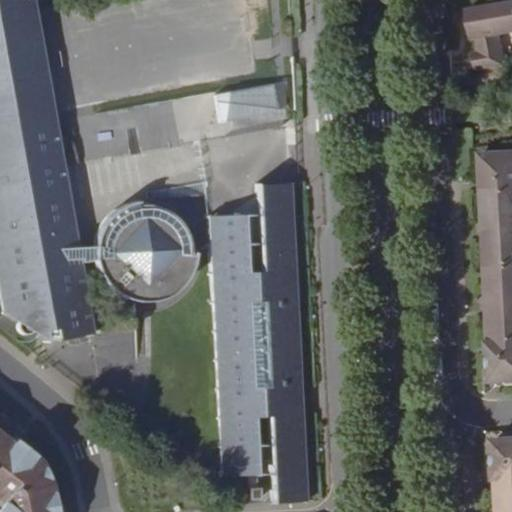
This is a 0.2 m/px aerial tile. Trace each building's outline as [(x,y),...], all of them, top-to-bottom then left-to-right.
[(0,0),(0,128),(52,119),(33,0),(0,0)] [(511,2),(466,10),(468,19),(472,18),(474,29),(470,30),(472,39),(475,38),(478,52),(472,53),(476,70),(506,64),(501,33),(511,30),(511,2)] [(270,86),(209,96),(215,131),(276,120),(270,86)] [(114,149),(153,151),(154,139),(129,138),(130,116),(116,115),(114,149)] [(91,249),(90,235),(73,237),(52,119),(0,128),(0,305),(7,310),(84,295),(76,252),(91,249)] [(483,193),(511,191),(511,154),(481,155),(483,181),(483,190),(483,193)] [(204,271),(289,254),(285,174),(254,176),(256,211),(211,213),(213,262),(203,263),(204,271)] [(90,235),(91,249),(93,259),(97,267),(100,272),(104,276),(108,280),(114,284),(121,287),(173,277),(177,275),(181,268),(184,262),(187,254),(188,250),(188,244),(184,243),(184,237),(183,229),(178,219),(174,212),(170,209),(166,205),(164,203),(158,201),(153,199),(148,197),(143,196),(139,196),(132,196),(131,190),(121,194),(115,198),(109,201),(106,204),(101,209),(99,212),(96,217),(93,224),(90,235)] [(511,229),(511,191),(483,193),(484,218),(485,228),(485,231),(511,229)] [(213,262),(211,213),(201,213),(203,263),(213,262)] [(486,269),(511,267),(511,229),(485,231),(485,233),(485,243),(486,269)] [(301,496),(289,254),(204,271),(213,460),(259,459),(261,497),(301,496)] [(511,305),(511,267),(486,269),(488,296),(488,304),(488,307),(511,305)] [(167,283),(173,277),(121,287),(130,290),(137,291),(144,290),(149,289),(154,288),(158,287),(163,285),(167,283)] [(84,295),(7,310),(39,331),(89,326),(84,295)] [(511,305),(488,307),(488,311),(489,320),(490,345),(511,343),(511,305)] [(511,343),(490,345),(488,345),(488,348),(489,358),(490,385),(504,384),(506,388),(511,387),(511,343)] [(0,511),(58,511),(53,478),(42,456),(25,442),(23,445),(0,427),(0,511)] [(494,469),(494,479),(494,482),(497,482),(511,481),(511,436),(509,436),(504,440),(492,441),(494,469)] [(497,511),(511,511),(511,481),(497,482),(497,485),(497,494),(497,511)]
